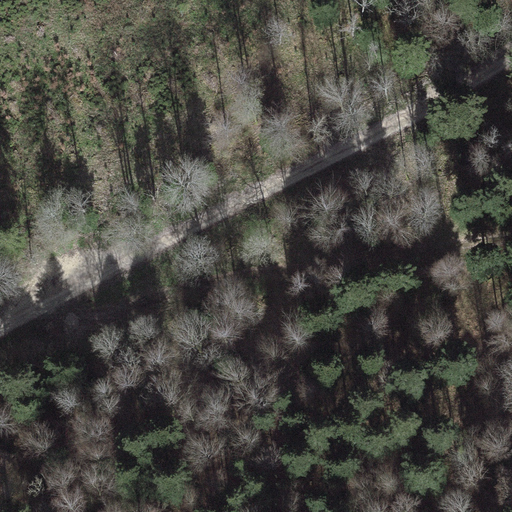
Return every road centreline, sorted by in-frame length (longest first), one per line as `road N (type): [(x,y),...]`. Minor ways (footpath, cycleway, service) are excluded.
road 1 (track): [(511,39),(408,114),(38,311)]
road 2 (track): [(38,311),(511,253)]
